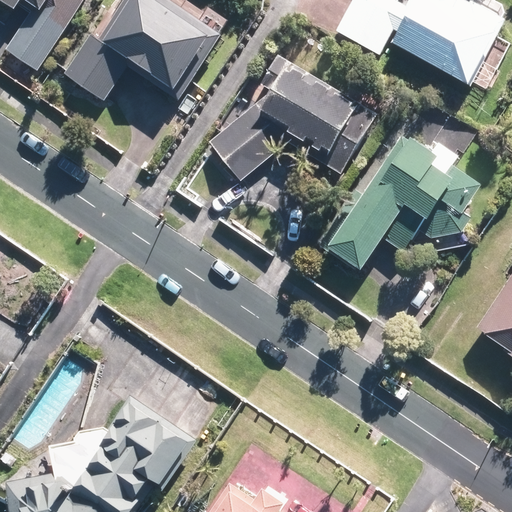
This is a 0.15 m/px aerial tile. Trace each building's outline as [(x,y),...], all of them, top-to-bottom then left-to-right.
[(19,0),(22,1),(22,0),(39,0),(46,5),(41,14),(67,31),(86,0),(19,0)] [(225,34),(174,0),(133,0),(104,43),(100,40),(79,70),(109,90),(129,61),(182,97),(225,34)] [(416,0),(411,10),(392,0),(360,0),(345,29),(381,49),(394,25),(405,30),(399,41),(479,84),(511,25),(464,0),(416,0)] [(282,95),(279,92),(220,141),(247,174),(291,137),(343,171),(379,115),(301,65),(282,95)] [(479,190),(409,143),(369,201),(358,194),(326,243),(363,268),(386,233),(413,251),(434,220),(451,231),(479,190)] [(511,294),(490,326),(511,341),(511,294)] [(114,440),(61,450),(66,476),(18,485),(23,511),(137,511),(187,433),(138,402),(114,440)] [(274,511),(236,486),(218,511),(274,511)]
